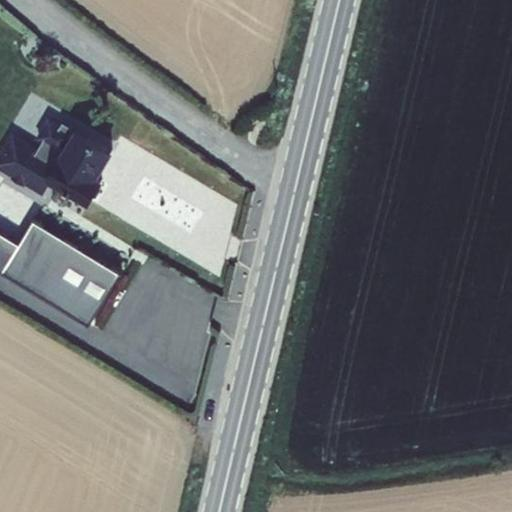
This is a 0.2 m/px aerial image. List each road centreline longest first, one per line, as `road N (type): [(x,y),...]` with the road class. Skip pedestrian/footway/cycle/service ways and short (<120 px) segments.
road 1 (primary): [(219,511),(294,192)]
road 2 (unclassified): [(294,192),(49,0)]
road 3 (primary): [(294,192),(339,0)]
